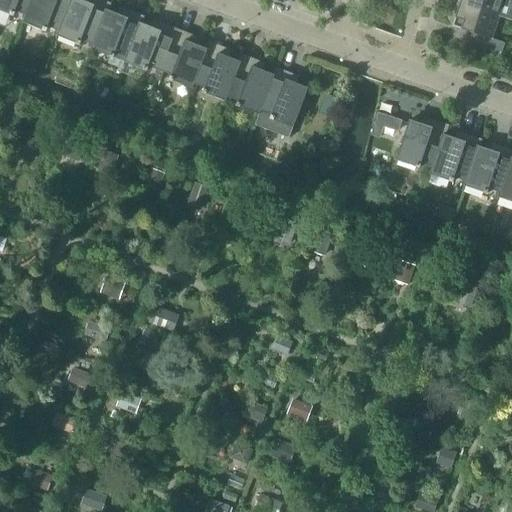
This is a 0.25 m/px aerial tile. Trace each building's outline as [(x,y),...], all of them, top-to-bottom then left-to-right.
[(21,19),(24,20),(26,16),(32,0),(0,0),(0,10),(10,15),(13,16),(15,13),(14,13),(15,11),(23,14),(21,19)] [(54,34),(57,36),(58,31),(59,32),(71,0),(32,0),(26,16),(24,20),(23,23),(42,30),(42,31),(46,32),(47,29),(47,28),(47,27),(55,30),(54,34)] [(87,47),(90,48),(92,44),(93,45),(106,10),(107,10),(109,5),(96,0),(71,0),(59,32),(58,31),(57,36),(76,43),(76,44),(79,45),(81,42),(80,42),(81,40),(89,43),(87,47)] [(511,0),(458,0),(457,3),(499,17),(503,3),(511,4),(511,0)] [(499,17),(457,3),(454,15),(456,15),(455,18),(452,26),(461,29),(476,35),(472,46),(500,56),(505,44),(491,39),(499,17)] [(91,49),(109,56),(107,64),(121,69),(124,62),(125,57),(126,58),(140,23),(142,18),(124,11),(122,16),(107,10),(106,10),(93,45),(92,44),(90,48),(90,49),(91,49)] [(401,37),(358,22),(357,23),(357,24),(400,39),(400,38),(401,37)] [(155,73),(158,75),(175,30),(158,24),(156,29),(140,23),(126,58),(125,57),(124,62),(143,69),(143,70),(147,71),(148,68),(148,66),(156,69),(155,73)] [(192,89),(192,88),(194,84),(193,84),(207,49),(206,49),(190,43),(193,37),(175,30),(158,75),(162,76),(163,72),(171,75),(171,77),(170,76),(169,80),(191,88),(192,89)] [(226,102),(226,101),(227,97),(240,62),(224,56),(226,50),(208,43),(206,49),(207,49),(193,84),(194,84),(192,88),(195,89),(197,85),(205,88),(204,90),(204,89),(202,93),(206,94),(225,101),(226,102)] [(258,114),(259,114),(261,110),(260,110),(274,75),(273,75),(258,69),(260,63),(242,56),(240,62),(227,97),(226,101),(229,102),(230,98),(238,101),(238,103),(237,102),(236,106),(240,107),(258,114)] [(261,110),(259,114),(255,125),(289,138),(308,88),(291,82),(293,76),(275,69),(273,75),(274,75),(260,110),(261,110)] [(389,85),(346,70),(345,71),(345,72),(388,88),(388,87),(389,85)] [(317,113),(333,119),(340,100),(324,94),(317,113)] [(427,170),(430,171),(432,167),(443,135),(444,135),(447,126),(428,120),(426,126),(409,120),(396,160),(416,167),(419,168),(420,165),(421,163),(429,166),(427,170)] [(21,140),(33,144),(37,132),(25,128),(21,140)] [(460,184),(463,185),(465,181),(477,146),(478,146),(480,141),(461,134),(460,140),(444,135),(443,135),(432,167),(430,171),(429,174),(449,181),(452,183),(454,179),(453,179),(454,177),(462,180),(460,184)] [(69,144),(64,159),(76,163),(82,148),(69,144)] [(495,196),(498,197),(499,192),(500,193),(511,157),(511,151),(496,146),(494,151),(478,146),(477,146),(465,181),(463,185),(463,186),(483,192),(483,193),(487,194),(488,190),(487,190),(488,189),(496,191),(495,196)] [(98,171),(111,175),(117,157),(105,152),(98,171)] [(511,157),(500,193),(499,192),(498,197),(497,197),(511,201),(511,157)] [(165,171),(160,169),(159,173),(156,172),(157,168),(153,166),(146,185),(158,190),(165,171)] [(207,189),(195,185),(188,203),(201,207),(207,189)] [(212,194),(221,198),(223,193),(214,189),(212,194)] [(244,203),(259,208),(261,202),(241,195),(232,219),(238,221),(244,203)] [(237,226),(249,230),(255,212),(248,209),(249,206),(245,205),(244,208),(243,208),(237,226)] [(276,238),(288,243),(295,225),(283,221),(276,238)] [(312,251),(324,255),(331,237),(323,234),(324,232),(320,230),(319,233),(312,251)] [(353,262),(366,266),(372,248),(367,246),(366,249),(358,247),(353,262)] [(411,262),(410,265),(402,262),(395,281),(408,285),(415,263),(411,262)] [(119,297),(121,298),(122,296),(120,295),(123,285),(107,280),(103,292),(119,297)] [(476,288),(465,284),(458,302),(470,307),(476,288)] [(499,303),(493,318),(506,322),(511,307),(499,303)] [(150,322),(172,330),(177,317),(154,309),(150,322)] [(108,329),(90,323),(86,335),(104,341),(106,342),(107,340),(105,339),(108,329)] [(290,343),(279,338),(274,350),(286,355),(286,353),(289,354),(291,351),(288,350),(290,343)] [(313,347),(309,356),(323,362),(327,353),(313,347)] [(132,364),(150,371),(155,358),(137,351),(133,361),(131,360),(130,362),(132,363),(132,364)] [(69,382),(87,389),(90,381),(92,382),(93,379),(91,378),(92,377),(74,370),(69,382)] [(121,394),(117,406),(135,413),(139,401),(121,394)] [(289,405),(291,405),(288,413),(303,419),(307,407),(293,401),(292,402),(291,401),(289,405)] [(243,415),(261,421),(266,409),(247,402),(243,415)] [(460,415),(469,419),(474,406),(465,402),(460,415)] [(75,420),(57,413),(52,426),(70,433),(75,420)] [(106,437),(105,438),(103,437),(102,440),(104,441),(101,449),(120,455),(124,443),(106,437)] [(272,455),(287,461),(292,448),(277,442),(272,455)] [(230,458),(246,464),(251,450),(236,444),(230,458)] [(455,455),(446,451),(441,463),(450,467),(455,455)] [(35,486),(46,490),(51,477),(40,473),(35,486)] [(82,503),(100,510),(104,498),(86,491),(82,503)] [(422,495),(417,507),(430,511),(432,511),(437,501),(422,495)] [(255,505),(253,508),(264,511),(267,511),(272,501),(260,496),(256,505),(255,505)] [(496,511),(511,511),(511,503),(500,499),(496,511)] [(209,500),(205,511),(225,511),(228,507),(209,500)]
